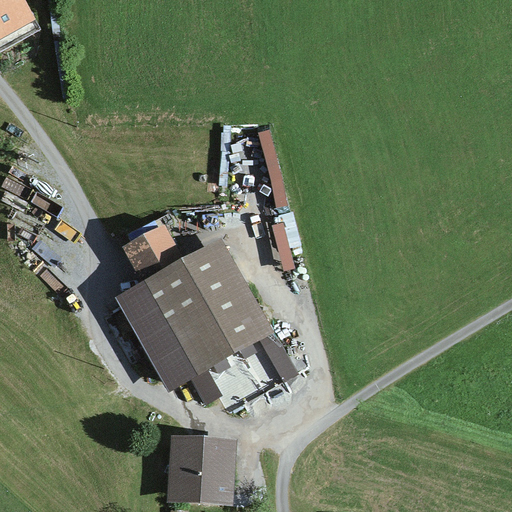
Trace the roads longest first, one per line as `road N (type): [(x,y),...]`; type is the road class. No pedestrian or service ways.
road 1 (residential): [(511,302),(300,438),(282,475),(281,511)]
road 2 (unclassified): [(128,290),(62,172),(0,90)]
